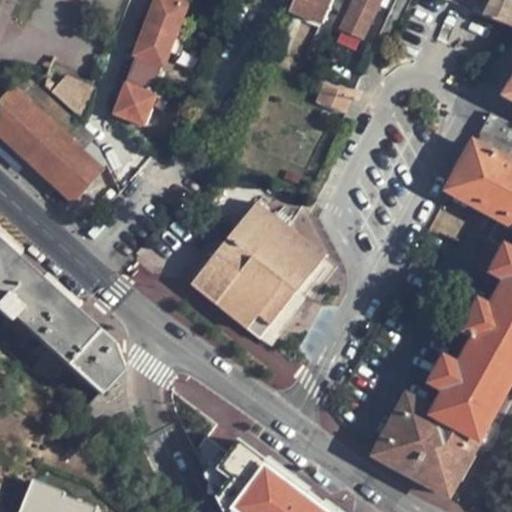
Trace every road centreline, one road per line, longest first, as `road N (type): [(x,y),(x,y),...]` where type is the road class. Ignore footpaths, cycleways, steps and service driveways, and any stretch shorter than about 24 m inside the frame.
road 1 (secondary): [(0,186),(169,340)]
road 2 (residential): [(386,95),(332,208),(349,256),(374,283)]
road 3 (residential): [(374,283),(468,111)]
road 4 (residential): [(169,340),(147,386),(198,511)]
road 5 (residential): [(284,420),(374,283)]
road 6 (secondary): [(284,420),(418,511)]
road 7 (secondary): [(169,340),(284,420)]
